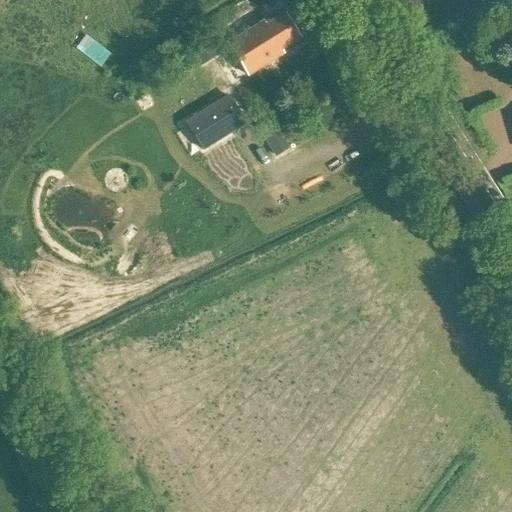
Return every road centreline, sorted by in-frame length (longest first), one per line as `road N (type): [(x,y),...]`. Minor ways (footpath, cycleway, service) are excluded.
road 1 (unclassified): [(511,280),(336,0)]
road 2 (track): [(103,511),(0,324)]
